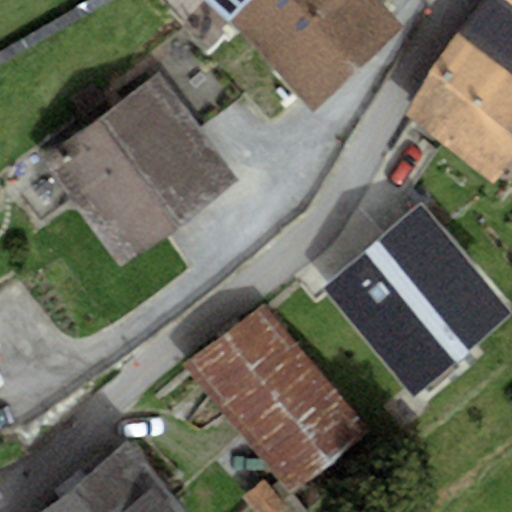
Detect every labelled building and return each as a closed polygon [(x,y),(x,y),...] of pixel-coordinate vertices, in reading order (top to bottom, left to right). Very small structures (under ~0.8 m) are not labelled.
[(202,0),(228,26),(255,0),(202,0)] [(314,115),(402,30),(373,0),(255,0),(228,26),(314,115)] [(511,0),(483,0),(459,34),(511,73),(511,0)] [(511,161),(511,73),(459,34),(405,117),(495,184),(511,161)] [(122,267),(238,183),(159,75),(63,145),(74,160),(54,174),(122,267)] [(511,304),(417,203),(319,293),(420,401),(511,316),(511,304)] [(261,303),(185,364),(293,496),(369,434),(261,303)] [(183,511),(121,441),(40,511),(183,511)]
